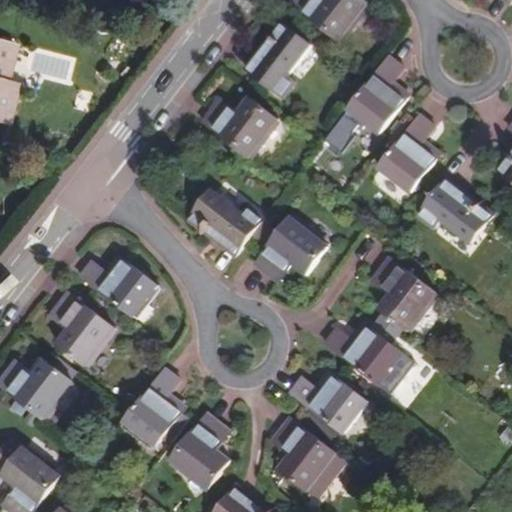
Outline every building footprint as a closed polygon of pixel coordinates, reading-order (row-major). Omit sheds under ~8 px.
[(298,0),(294,6),(341,42),(369,5),(362,0),(298,0)] [(316,49),(284,24),(248,71),(285,100),(296,85),(291,81),(316,49)] [(0,41),(0,121),(9,124),(16,92),(4,89),(6,81),(16,45),(0,41)] [(156,60),(151,57),(144,66),(149,70),(156,60)] [(390,57),(372,82),(350,111),(381,135),(411,97),(393,84),(405,69),(390,57)] [(18,83),(6,81),(4,89),(16,92),(18,83)] [(204,123),(209,127),(252,159),(280,122),(251,98),(239,112),(222,99),(204,123)] [(436,126),(422,115),(380,169),(413,193),(442,155),(424,142),(436,126)] [(511,154),(500,171),(511,180),(511,154)] [(494,217),(448,181),(420,217),(436,229),(439,225),(471,248),(494,217)] [(192,222),(238,257),(265,221),(251,209),(248,213),(217,189),(192,222)] [(257,265),(267,273),(275,263),(283,269),(289,263),(307,276),(330,247),(293,218),(257,265)] [(136,318),(160,286),(121,256),(108,272),(94,262),(82,277),(136,318)] [(389,282),(383,291),(390,297),(379,310),(406,332),(436,293),(391,259),(378,275),(389,282)] [(275,263),(267,273),(276,279),(283,269),(275,263)] [(372,282),(383,291),(389,282),(378,275),(372,282)] [(69,316),(63,325),(69,330),(58,345),(87,367),(117,329),(70,293),(59,309),(69,316)] [(52,317),(63,325),(69,316),(59,309),(52,317)] [(378,385),(403,353),(365,325),(352,341),(338,329),(326,345),(378,385)] [(0,384),(5,389),(46,421),(75,381),(47,361),(36,376),(28,369),(22,378),(11,370),(0,384)] [(18,361),(11,370),(22,378),(28,369),(18,361)] [(166,370),(133,413),(125,424),(158,447),(186,409),(171,397),(182,382),(166,370)] [(344,434),(369,403),(331,374),(318,390),(302,378),(290,393),(344,434)] [(216,450),(222,443),(214,438),(224,425),(209,414),(172,462),(208,490),(231,462),(216,450)] [(308,493),(338,455),(291,419),(278,434),(288,443),(282,450),(289,457),(279,470),(308,493)] [(214,438),(222,443),(231,432),(224,425),(214,438)] [(272,442),(282,450),(288,443),(278,434),(272,442)] [(11,511),(35,511),(61,478),(13,439),(0,455),(0,475),(16,488),(11,495),(19,501),(11,511)] [(266,511),(236,489),(218,511),(266,511)] [(3,506),(11,511),(19,501),(11,495),(3,506)]
